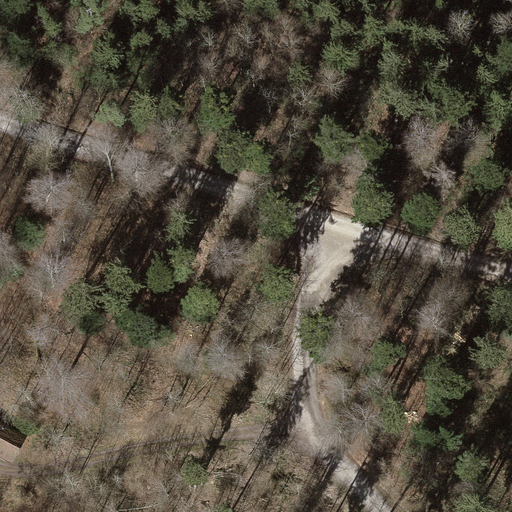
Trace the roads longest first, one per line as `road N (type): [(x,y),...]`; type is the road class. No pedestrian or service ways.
road 1 (track): [(0,117),(324,230),(511,277)]
road 2 (track): [(385,511),(302,427),(304,318),(324,230)]
road 3 (track): [(302,427),(251,428),(31,469),(0,463)]
